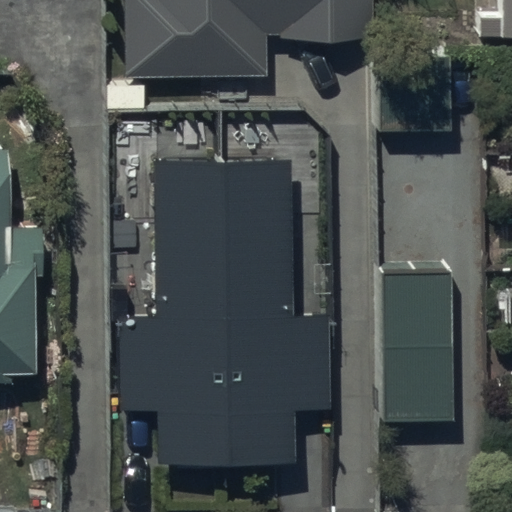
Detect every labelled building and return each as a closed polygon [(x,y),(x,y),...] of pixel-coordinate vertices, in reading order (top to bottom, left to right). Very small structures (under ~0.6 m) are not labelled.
[(368,34),(367,0),(124,0),(125,77),(262,75),(262,31),(280,31),(280,36),(368,34)] [(511,0),(499,0),(500,17),(476,17),(476,38),(511,38),(511,0)] [(369,45),(369,117),(444,117),(444,45),(369,45)] [(5,145),(0,145),(0,383),(7,383),(7,374),(32,374),(32,277),(40,277),(40,227),(5,227),(5,145)] [(284,160),(150,163),(152,319),(115,320),(117,411),(153,411),(154,468),(290,466),(289,412),(326,412),(325,318),(287,318),(284,160)] [(452,263),(381,263),(382,415),(453,415),(452,263)]
